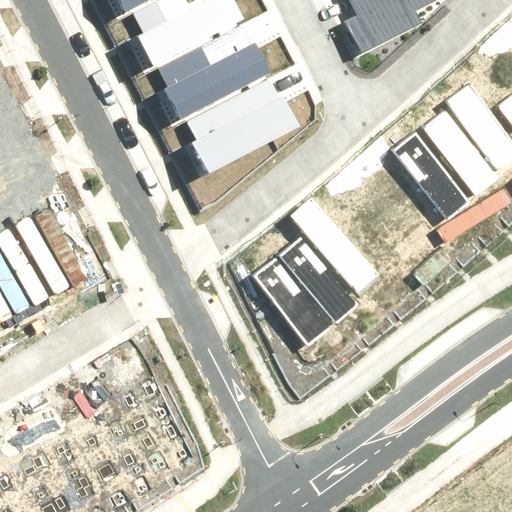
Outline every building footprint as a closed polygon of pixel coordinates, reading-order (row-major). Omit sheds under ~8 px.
[(116,0),(122,11),(143,0),(116,0)] [(167,0),(135,17),(144,34),(136,38),(153,69),(247,21),(235,0),(206,0),(188,9),(182,0),(167,0)] [(334,0),(344,20),(326,28),(344,64),(418,28),(409,10),(428,0),(334,0)] [(160,66),(169,83),(161,87),(177,118),(272,71),(255,38),(213,59),(205,43),(160,66)] [(192,141),(210,175),(300,126),(283,94),(278,97),(268,79),(187,123),(196,139),(192,141)] [(511,141),(467,83),(444,101),(497,170),(511,159),(511,141)] [(442,107),(419,125),(472,194),(496,177),(442,107)] [(417,134),(394,152),(448,221),(471,203),(417,134)] [(304,235),(281,253),(334,322),(358,304),(304,235)] [(279,257),(256,275),(310,344),(333,326),(279,257)] [(511,511),(511,467),(430,511),(511,511)]
